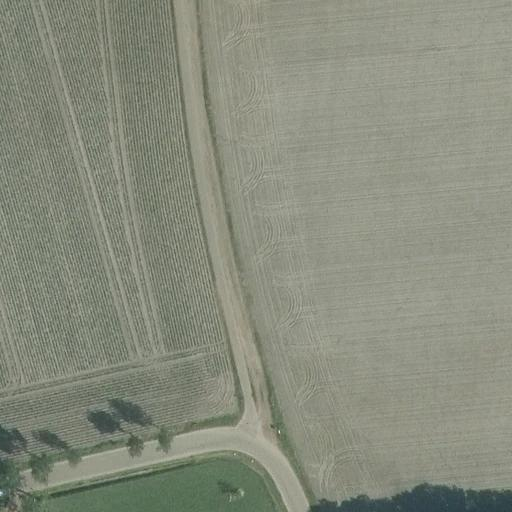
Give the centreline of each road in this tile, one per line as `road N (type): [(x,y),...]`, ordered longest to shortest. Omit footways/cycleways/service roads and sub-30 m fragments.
road 1 (track): [(268,454),(212,173),(190,0)]
road 2 (unclassified): [(300,511),(268,454),(230,437),(0,489)]
